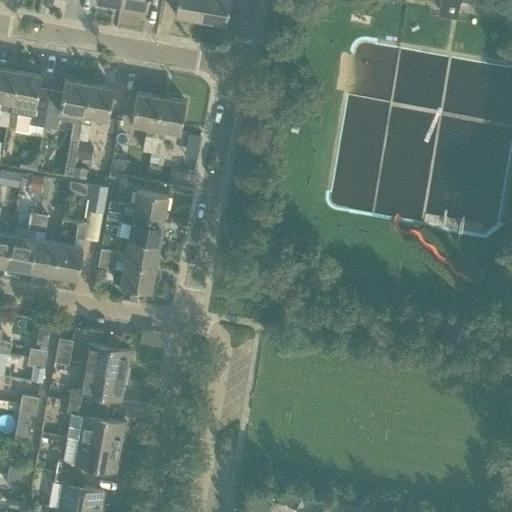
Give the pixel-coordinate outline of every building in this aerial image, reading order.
[(148,0),(123,0),(122,4),(147,9),(148,0)] [(178,0),(176,14),(201,18),(204,0),(178,0)] [(204,0),(201,18),(226,22),(230,0),(204,0)] [(387,0),(391,1),(390,0),(443,0),(441,11),(456,13),(458,0),(462,0),(491,6),(491,10),(505,12),(503,22),(511,23),(511,2),(498,0),(387,0)] [(0,67),(0,99),(2,100),(1,107),(3,107),(11,108),(18,71),(0,67)] [(40,87),(42,75),(18,71),(11,108),(8,125),(16,127),(19,111),(34,114),(33,122),(46,124),(52,89),(40,87)] [(52,89),(46,124),(57,126),(59,117),(74,119),(71,136),(80,138),(90,84),(65,79),(63,91),(52,89)] [(109,120),(114,88),(90,84),(80,138),(88,139),(92,117),(109,120)] [(152,153),(162,96),(138,92),(132,124),(148,127),(144,151),(152,153)] [(160,154),(165,130),(180,133),(186,101),(162,96),(152,153),(160,154)] [(0,123),(8,125),(11,108),(3,107),(0,121),(0,123)] [(190,132),(188,144),(199,146),(202,134),(190,132)] [(81,140),(78,155),(91,158),(94,143),(81,140)] [(160,154),(152,153),(150,163),(159,165),(160,154)] [(25,167),(37,169),(39,157),(31,156),(27,159),(25,167)] [(115,160),(113,170),(129,173),(130,162),(115,160)] [(66,163),(64,174),(73,175),(75,169),(75,165),(66,163)] [(73,175),(85,178),(87,167),(75,165),(75,169),(73,175)] [(32,173),(30,187),(42,189),(45,175),(32,173)] [(71,180),(69,192),(86,194),(88,183),(85,183),(72,180),(71,180)] [(109,187),(89,183),(88,183),(86,194),(90,195),(87,209),(104,212),(109,187)] [(127,204),(126,213),(133,214),(165,220),(169,195),(138,190),(135,205),(127,204)] [(110,201),(109,210),(126,213),(127,204),(110,201)] [(109,210),(107,218),(124,221),(126,213),(109,210)] [(31,269),(41,213),(31,211),(27,237),(12,234),(7,265),(31,269)] [(44,240),(49,214),(41,213),(31,269),(55,274),(60,243),(44,240)] [(126,213),(124,221),(132,223),(129,238),(160,244),(165,220),(133,214),(126,213)] [(84,247),(83,247),(88,221),(79,219),(73,245),(60,243),(55,274),(78,278),(84,247)] [(12,234),(0,231),(0,263),(7,265),(12,234)] [(104,233),(103,243),(108,243),(111,239),(112,234),(104,233)] [(156,267),(160,244),(129,238),(127,253),(119,251),(102,248),(101,258),(117,260),(118,259),(125,260),(125,262),(156,267)] [(116,268),(117,260),(101,258),(99,265),(116,268)] [(152,291),(156,267),(125,262),(121,286),(132,288),(135,288),(139,289),(152,291)] [(137,300),(139,289),(135,288),(132,288),(130,299),(137,300)] [(41,319),(37,342),(48,344),(53,321),(41,319)] [(0,338),(0,336),(2,326),(0,325),(0,349),(9,351),(11,340),(0,338)] [(70,363),(74,339),(60,336),(55,361),(70,363)] [(126,374),(130,350),(90,342),(85,367),(126,374)] [(46,359),(48,349),(31,346),(30,356),(46,359)] [(45,366),(46,359),(30,356),(28,364),(34,365),(45,366)] [(34,365),(31,381),(42,383),(45,366),(34,365)] [(122,398),(126,374),(85,367),(81,389),(72,388),(70,400),(110,407),(112,396),(122,398)] [(64,398),(66,387),(53,384),(51,396),(64,398)] [(20,404),(38,407),(39,396),(22,393),(20,404)] [(108,418),(110,407),(70,400),(68,412),(72,413),(68,436),(80,438),(122,445),(126,421),(108,418)] [(66,416),(68,403),(55,402),(54,415),(66,416)] [(37,413),(38,407),(20,404),(19,410),(31,412),(37,413)] [(29,425),(31,412),(19,410),(17,423),(29,425)] [(60,458),(57,470),(86,475),(88,464),(117,470),(122,445),(80,438),(68,436),(64,458),(60,458)] [(8,474),(25,477),(27,467),(10,464),(8,474)] [(51,505),(59,507),(89,511),(100,511),(105,490),(84,486),(86,475),(57,470),(51,505)] [(23,484),(25,477),(8,474),(7,481),(23,484)] [(11,498),(10,505),(19,507),(20,500),(11,498)] [(378,511),(374,511),(375,507),(326,498),(323,511),(378,511)]
